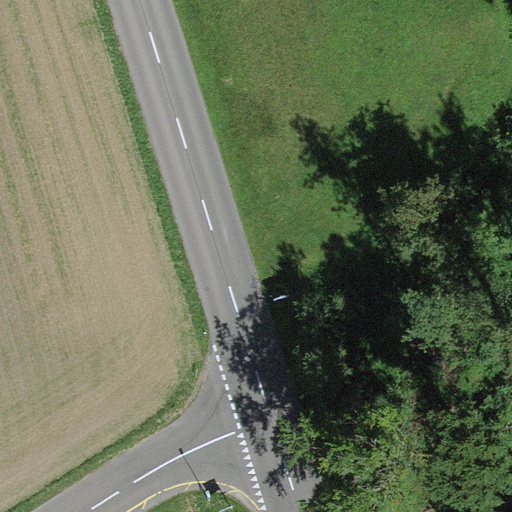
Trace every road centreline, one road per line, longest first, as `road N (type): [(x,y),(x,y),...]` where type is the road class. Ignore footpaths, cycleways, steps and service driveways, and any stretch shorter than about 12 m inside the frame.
road 1 (secondary): [(138,0),(262,401)]
road 2 (residential): [(262,401),(75,511)]
